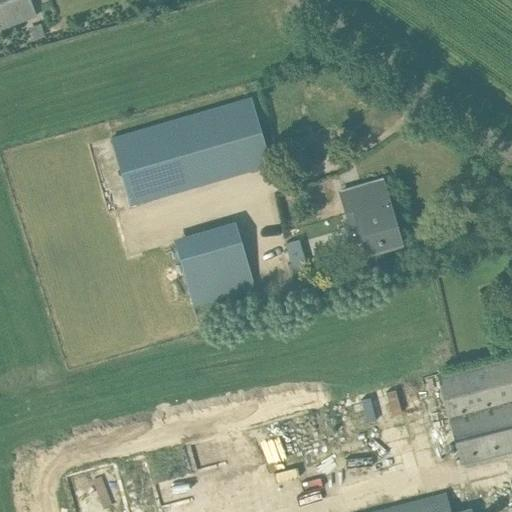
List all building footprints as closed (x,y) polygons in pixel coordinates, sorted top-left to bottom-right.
[(0,0),(0,28),(35,16),(29,0),(0,0)] [(269,165),(249,98),(111,138),(131,205),(269,165)] [(340,192),(351,231),(358,230),(364,254),(400,244),(381,180),(340,192)] [(176,235),(192,305),(256,290),(240,220),(176,235)] [(299,239),(284,243),(295,278),(309,273),(299,239)] [(511,451),(511,356),(438,375),(461,465),(511,451)] [(471,511),(465,487),(370,511),(471,511)]
